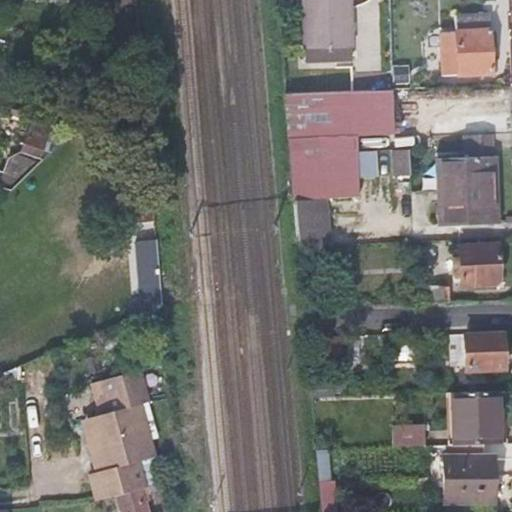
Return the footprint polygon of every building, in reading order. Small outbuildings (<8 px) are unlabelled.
[(302,0),(303,48),(351,47),(349,0),(302,0)] [(455,32),(439,32),(441,77),(492,74),(488,14),(454,15),(455,32)] [(78,126),(106,98),(71,88),(60,121),(78,126)] [(359,178),(358,152),(358,136),(394,134),(392,90),(391,90),(283,93),(283,95),(293,199),(324,198),(359,198),(359,178)] [(43,159),(72,132),(33,117),(22,151),(15,148),(0,184),(0,186),(11,190),(43,159)] [(497,223),(494,156),(490,133),(461,134),(463,157),(435,158),(437,189),(438,226),(497,223)] [(408,150),(392,151),(394,176),(410,176),(408,150)] [(358,152),(359,178),(375,177),(374,151),(358,152)] [(327,240),(324,198),(293,199),(297,240),(303,240),(324,240),(327,240)] [(325,252),(324,240),(303,240),(304,252),(325,252)] [(500,278),(498,244),(459,245),(461,286),(492,284),(500,278)] [(0,333),(8,341),(37,307),(7,282),(0,289),(0,333)] [(420,303),(444,302),(443,284),(419,285),(420,303)] [(505,369),(503,333),(449,335),(450,366),(464,365),(464,371),(505,369)] [(83,350),(101,414),(130,406),(110,337),(83,350)] [(500,439),(498,395),(451,396),(452,440),(500,439)] [(156,459),(140,403),(130,406),(101,414),(83,419),(98,471),(93,473),(100,499),(117,494),(145,486),(149,485),(142,462),(156,459)] [(392,447),(425,446),(424,423),(391,424),(392,447)] [(491,457),(442,458),(443,503),(493,502),(491,457)] [(117,494),(122,511),(151,511),(145,486),(117,494)]
